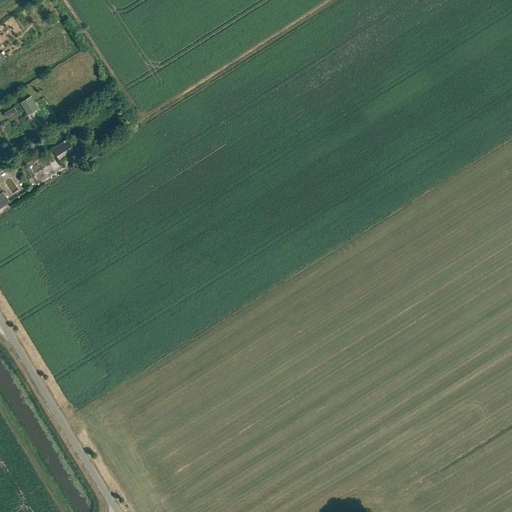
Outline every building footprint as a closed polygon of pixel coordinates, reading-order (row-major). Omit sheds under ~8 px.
[(32,95),(20,101),(27,114),(39,108),(32,95)] [(14,106),(3,113),(7,118),(17,111),(14,106)] [(59,159),(74,150),(68,140),(53,149),(59,159)] [(4,142),(0,145),(0,154),(1,155),(9,150),(4,142)] [(0,208),(9,202),(2,192),(0,193),(0,208)]
